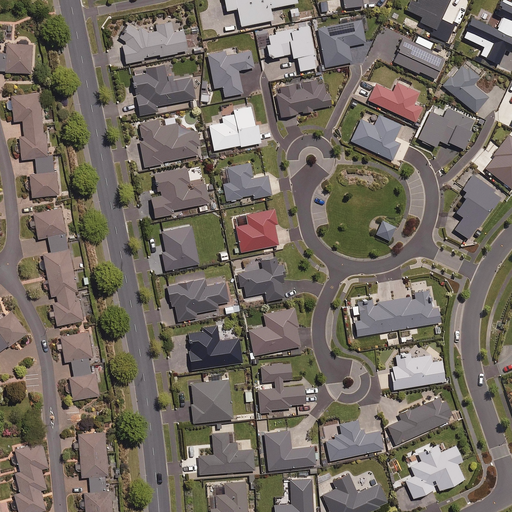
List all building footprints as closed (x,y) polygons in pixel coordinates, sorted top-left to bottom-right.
[(222,0),(225,11),(236,9),(240,26),(272,20),(269,8),(296,3),(295,0),(222,0)] [(434,31),(442,19),(450,0),(417,0),(416,3),(411,1),(407,11),(420,17),(417,23),(434,31)] [(511,3),(504,0),(500,0),(494,14),(502,17),(496,29),(471,18),(462,37),(482,47),(481,49),(479,49),(476,55),(498,65),(505,49),(510,52),(511,46),(511,3)] [(442,19),(434,31),(431,37),(446,44),(455,26),(442,19)] [(365,43),(361,20),(317,28),(324,67),(351,62),(348,46),(365,43)] [(141,23),(124,27),(125,34),(119,36),(125,64),(142,60),(142,58),(158,54),(159,57),(186,50),(182,30),(172,32),(170,22),(154,25),(155,30),(143,33),(141,23)] [(258,46),(261,57),(269,56),(270,58),(290,54),(291,58),(296,57),(298,71),(315,68),(308,27),(267,34),(269,44),(258,46)] [(444,58),(402,38),(391,61),(417,73),(418,71),(434,79),(444,58)] [(0,68),(4,69),(4,71),(30,72),(31,45),(6,44),(5,52),(0,51),(0,68)] [(225,56),(224,51),(207,54),(213,88),(222,87),(223,96),(241,93),(237,70),(253,67),(250,51),(225,56)] [(478,78),(460,63),(442,86),(475,113),(487,98),(472,85),(478,78)] [(166,82),(163,65),(145,68),(146,73),(132,76),(139,115),(157,112),(155,106),(194,99),(190,77),(166,82)] [(316,80),(279,87),(280,93),(276,93),(280,117),(298,114),(298,112),(301,111),(302,113),(312,111),(312,109),(330,105),(328,94),(325,94),(323,84),(317,85),(316,80)] [(418,93),(396,82),(391,91),(375,84),(367,100),(414,122),(421,108),(413,104),(418,93)] [(57,194),(53,156),(48,157),(46,132),(44,132),(39,92),(11,95),(12,99),(7,99),(8,109),(12,109),(13,121),(22,120),(24,136),(19,136),(22,159),(35,158),(37,173),(30,174),(32,197),(57,194)] [(253,126),(249,107),(232,111),(233,115),(221,117),(222,123),(208,126),(213,150),(239,145),(239,147),(259,143),(256,125),(253,126)] [(473,121),(446,108),(441,117),(430,112),(417,139),(434,147),(438,140),(447,145),(448,143),(463,150),(471,133),(468,131),(473,121)] [(378,115),(373,126),(360,120),(350,141),(391,160),(399,144),(393,142),(400,125),(378,115)] [(199,146),(196,131),(176,123),(158,127),(157,120),(138,123),(141,141),(139,141),(144,167),(161,163),(161,162),(197,155),(195,146),(199,146)] [(511,138),(508,135),(493,154),(494,156),(484,169),(510,189),(511,187),(511,138)] [(252,178),(249,163),(226,167),(229,183),(222,184),(225,200),(253,194),(253,198),(271,195),(267,175),(252,178)] [(189,183),(186,168),(153,174),(158,196),(149,198),(153,218),(172,214),(172,210),(208,203),(204,185),(186,188),(185,184),(189,183)] [(501,198),(471,176),(458,195),(463,199),(454,211),(462,218),(453,229),(466,239),(475,227),(476,229),(491,209),(492,210),(501,198)] [(83,320),(61,208),(34,214),(39,238),(48,236),(51,252),(41,254),(43,261),(40,261),(41,269),(46,268),(51,296),(56,295),(57,300),(52,301),(57,325),(83,320)] [(277,224),(273,209),(245,214),(247,224),(235,227),(240,252),(278,245),(274,225),(277,224)] [(380,224),(372,220),(369,226),(377,230),(375,235),(389,241),(395,227),(382,221),(380,224)] [(198,264),(190,225),(160,231),(164,252),(161,253),(164,270),(198,264)] [(276,265),(275,259),(261,260),(262,268),(237,271),(239,286),(244,286),(245,295),(265,293),(266,301),(283,298),(281,283),(285,282),(283,265),(276,265)] [(370,297),(355,299),(356,306),(351,306),(353,315),(358,314),(359,319),(353,320),(356,336),(440,322),(437,308),(431,309),(427,287),(412,290),(413,296),(407,297),(404,278),(377,283),(380,302),(371,303),(370,297)] [(205,286),(204,279),(166,286),(170,306),(174,305),(177,321),(196,318),(195,313),(217,309),(216,304),(228,302),(224,283),(205,286)] [(297,327),(293,308),(262,314),(265,326),(248,329),(253,355),(299,346),(296,327),(297,327)] [(0,350),(8,345),(9,347),(28,334),(12,310),(0,318),(0,350)] [(218,341),(216,326),(201,328),(202,331),(187,333),(189,351),(188,351),(190,370),(241,362),(238,338),(218,341)] [(72,360),(88,358),(93,357),(89,332),(61,336),(65,361),(72,360)] [(410,358),(409,353),(394,355),(396,366),(390,367),(394,390),(444,381),(440,361),(431,362),(430,355),(410,358)] [(74,376),(91,373),(88,358),(72,360),(74,376)] [(257,390),(259,414),(270,413),(270,410),(289,408),(289,405),(304,404),(302,385),(282,387),(281,380),(290,379),(289,364),(260,366),(262,382),(273,381),(274,389),(257,390)] [(91,373),(74,376),(69,377),(73,399),(99,395),(95,372),(91,373)] [(228,379),(190,383),(191,405),(189,406),(190,423),(232,419),(228,379)] [(447,418),(451,416),(442,396),(399,415),(401,420),(387,426),(395,444),(449,421),(447,418)] [(360,435),(357,420),(339,423),(341,433),(325,437),(330,460),(383,449),(379,431),(360,435)] [(88,477),(102,476),(110,476),(107,431),(77,433),(80,478),(88,477)] [(290,449),(288,431),(263,434),(267,470),(315,465),(313,446),(290,449)] [(228,433),(211,434),(212,455),(197,456),(199,475),(253,470),(252,449),(236,451),(235,443),(229,443),(228,433)] [(48,467),(42,443),(15,449),(20,471),(17,472),(21,494),(14,496),(18,511),(36,511),(46,510),(41,490),(46,488),(42,469),(48,467)] [(412,474),(403,478),(412,499),(435,489),(436,492),(464,480),(456,464),(461,462),(454,446),(439,453),(435,443),(415,452),(419,460),(408,465),(412,474)] [(368,511),(380,507),(380,506),(387,503),(378,484),(356,493),(348,474),(332,481),(335,488),(321,495),(328,511),(368,511)] [(102,476),(88,477),(89,493),(105,492),(104,476),(102,476)] [(312,511),(311,479),(289,480),(290,504),(273,505),(273,511),(312,511)] [(246,511),(246,483),(225,483),(225,494),(210,495),(210,511),(246,511)] [(105,492),(89,493),(85,493),(86,511),(112,511),(111,491),(105,492)]
